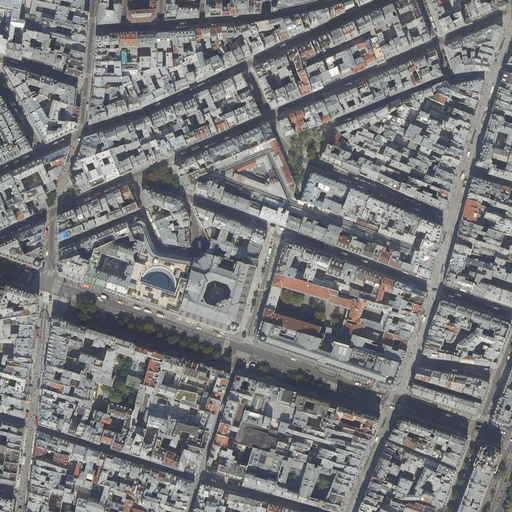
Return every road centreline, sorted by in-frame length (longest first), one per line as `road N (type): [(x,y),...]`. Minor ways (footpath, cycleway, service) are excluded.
road 1 (secondary): [(242,351),(477,431)]
road 2 (residential): [(511,315),(279,230)]
road 3 (secondary): [(47,286),(242,351)]
road 4 (residential): [(451,221),(301,158),(281,142)]
road 5 (residential): [(268,116),(438,42)]
road 6 (residential): [(449,77),(281,142)]
road 7 (residential): [(244,66),(81,133)]
road 8 (residential): [(386,0),(244,66)]
road 9 (residential): [(133,175),(279,230)]
road 10 (residential): [(133,175),(268,116)]
road 11 (residential): [(279,230),(242,351)]
